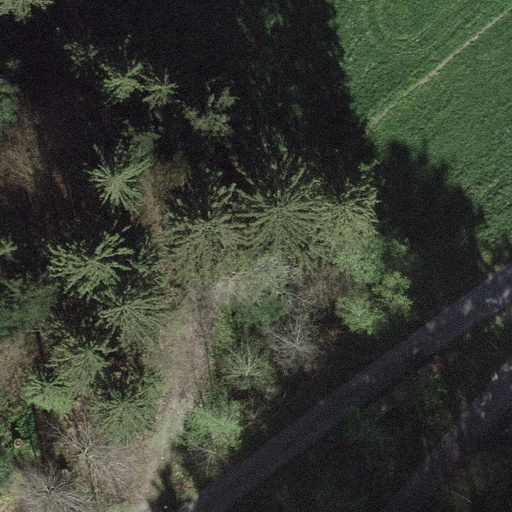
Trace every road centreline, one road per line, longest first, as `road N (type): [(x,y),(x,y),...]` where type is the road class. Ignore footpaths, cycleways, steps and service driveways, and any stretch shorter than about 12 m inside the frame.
road 1 (unclassified): [(203,511),(297,429),(511,284)]
road 2 (unclassified): [(511,382),(400,511)]
